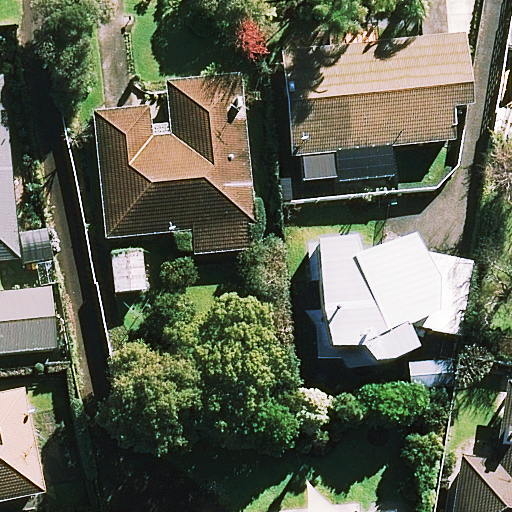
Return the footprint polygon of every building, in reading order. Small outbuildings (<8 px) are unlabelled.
[(468,111),(463,42),(281,55),(290,185),(335,182),(333,155),(451,146),(449,113),(468,111)] [(0,264),(47,260),(45,234),(15,236),(2,80),(0,80),(0,264)] [(252,253),(239,80),(166,85),(171,141),(149,143),(147,112),(95,116),(104,242),(191,235),(192,257),(252,253)] [(319,309),(302,314),(318,366),(336,360),(342,378),(412,356),(404,331),(437,320),(413,243),(355,261),(348,240),(302,255),(319,309)] [(140,254),(111,256),(114,296),(143,294),(140,254)] [(0,357),(54,353),(49,294),(0,298),(0,357)] [(511,511),(511,387),(505,386),(495,465),(457,460),(450,511),(511,511)] [(0,504),(42,496),(21,394),(0,398),(0,504)]
